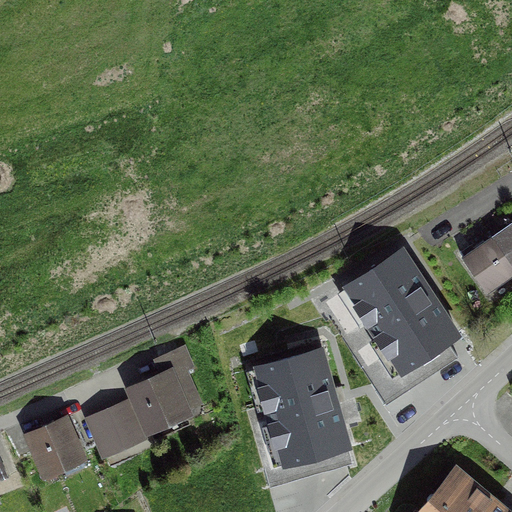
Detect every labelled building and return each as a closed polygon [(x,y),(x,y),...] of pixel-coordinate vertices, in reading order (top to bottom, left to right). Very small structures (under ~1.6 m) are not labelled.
[(481,242),(466,253),(486,284),(511,266),(511,221),(508,224),(481,242)] [(389,351),(402,369),(457,333),(402,249),(347,286),(359,305),(365,300),(375,315),(366,321),(377,338),(386,332),(395,347),(389,351)] [(167,374),(130,392),(147,428),(202,402),(185,366),(194,362),(185,341),(158,354),(167,374)] [(348,444),(321,348),(257,366),(263,388),(270,386),(275,403),(264,406),(270,424),(263,426),(274,465),(284,463),(348,444)] [(129,401),(89,418),(104,453),(144,436),(129,401)] [(67,418),(32,433),(48,472),(84,457),(67,418)] [(504,511),(458,475),(427,511),(504,511)]
